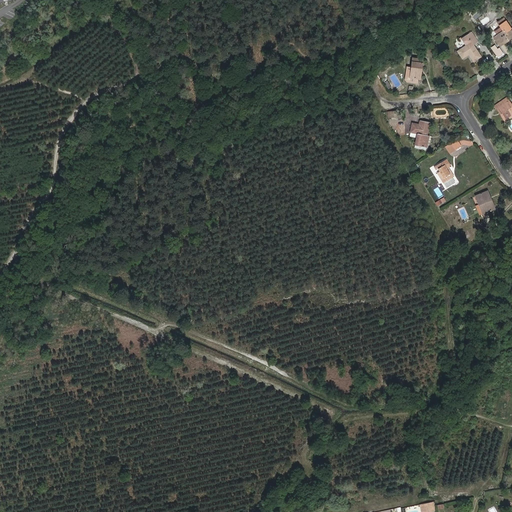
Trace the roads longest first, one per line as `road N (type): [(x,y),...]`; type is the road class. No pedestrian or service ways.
road 1 (track): [(428,0),(374,20),(345,51),(310,56),(283,43),(272,60),(212,101),(180,97),(150,76),(95,95),(63,133),(52,188),(0,276)]
road 2 (track): [(12,257),(329,413),(302,463),(314,469),(350,419),(442,406)]
road 3 (track): [(12,257),(349,404),(440,391),(442,406),(511,425)]
road 4 (track): [(122,0),(0,91)]
